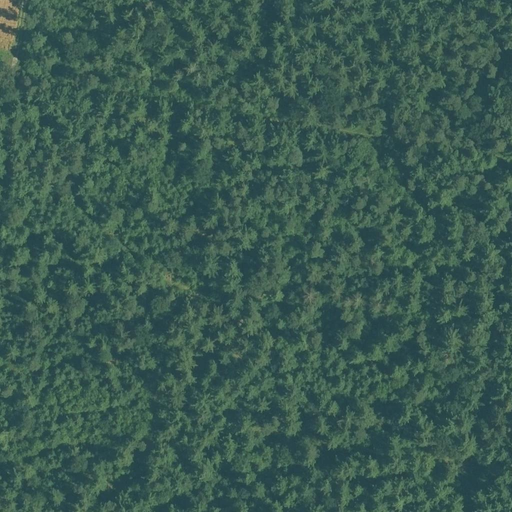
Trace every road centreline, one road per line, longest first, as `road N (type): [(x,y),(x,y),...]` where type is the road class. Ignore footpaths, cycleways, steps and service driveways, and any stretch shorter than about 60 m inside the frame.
road 1 (track): [(0,70),(511,159)]
road 2 (track): [(511,195),(472,511)]
road 3 (track): [(25,0),(0,181)]
